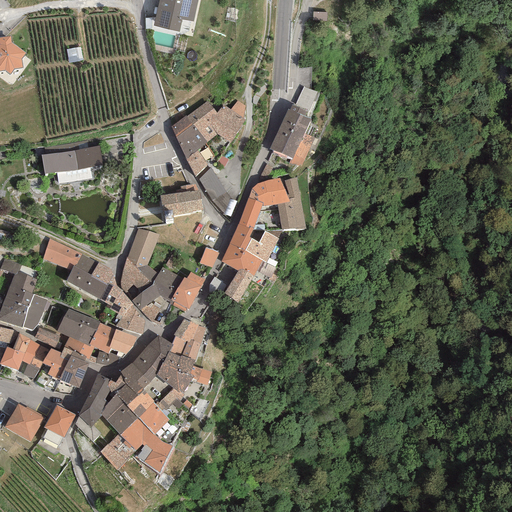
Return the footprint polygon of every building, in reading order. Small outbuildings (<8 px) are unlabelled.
[(193,22),(196,9),(159,0),(153,26),(179,32),(182,20),(193,22)] [(158,0),(159,0),(196,9),(198,0),(158,0)] [(327,11),(313,10),(312,18),(327,19),(327,11)] [(10,36),(0,37),(0,71),(5,71),(10,75),(14,69),(23,68),(21,59),(25,53),(11,43),(10,36)] [(80,47),(66,49),(69,63),(82,60),(80,47)] [(296,104),(312,108),(317,89),(302,85),(296,104)] [(245,106),(237,101),(230,110),(243,118),(245,106)] [(206,102),(186,116),(206,142),(217,134),(230,142),(245,121),(243,118),(230,110),(223,105),(216,113),(206,102)] [(308,111),(292,104),(289,110),(287,109),(269,149),(292,159),(303,134),(310,119),(305,116),(308,111)] [(186,116),(171,127),(185,159),(195,176),(208,165),(206,163),(213,156),(205,143),(206,142),(186,116)] [(314,138),(303,134),(292,159),(289,163),(301,167),(314,138)] [(87,141),(44,148),(45,154),(41,155),(44,174),(56,172),(58,184),(91,179),(89,167),(102,165),(99,146),(88,148),(87,141)] [(273,168),(266,164),(260,175),(267,179),(273,168)] [(210,168),(199,181),(211,202),(223,215),(230,199),(210,168)] [(251,189),(248,198),(262,204),(261,206),(277,204),(290,202),(287,195),(279,178),(268,180),(257,184),(251,189)] [(296,178),(284,181),(288,194),(287,195),(290,202),(277,204),(281,229),(305,229),(296,178)] [(189,193),(160,197),(161,209),(162,217),(164,217),(165,224),(173,222),(172,218),(192,215),(192,213),(203,212),(200,193),(189,194),(189,193)] [(262,204),(248,198),(238,224),(248,228),(249,227),(254,229),(252,231),(264,231),(281,230),(281,229),(277,204),(261,206),(262,204)] [(248,228),(238,224),(229,244),(245,250),(251,238),(249,237),(252,231),(254,229),(249,227),(248,228)] [(159,235),(137,229),(127,258),(136,268),(146,266),(159,235)] [(281,230),(264,231),(259,243),(251,238),(245,250),(262,261),(266,263),(278,239),(277,238),(281,230)] [(82,254),(49,239),(42,259),(71,271),(73,265),(75,266),(82,254)] [(245,250),(229,244),(221,262),(238,270),(242,269),(253,276),(262,261),(245,250)] [(212,270),(218,255),(205,249),(199,264),(212,270)] [(98,263),(82,254),(75,266),(73,265),(71,271),(65,281),(100,300),(107,285),(90,275),(98,263)] [(22,265),(4,258),(0,268),(0,269),(14,275),(15,275),(17,272),(19,272),(22,265)] [(158,275),(146,266),(136,268),(127,258),(126,258),(125,263),(122,271),(120,281),(120,286),(121,288),(131,301),(151,285),(158,275)] [(111,269),(98,263),(90,275),(107,285),(113,275),(111,269)] [(182,279),(162,267),(158,275),(151,285),(131,301),(135,306),(140,311),(150,303),(160,296),(167,300),(166,302),(172,305),(174,302),(171,300),(182,279)] [(253,276),(242,269),(238,270),(224,294),(238,302),(253,276)] [(19,272),(17,272),(15,275),(14,275),(5,298),(27,307),(28,307),(33,294),(31,293),(37,279),(19,272)] [(204,280),(190,272),(186,279),(201,287),(204,280)] [(116,285),(113,275),(107,285),(100,300),(111,306),(122,291),(116,285)] [(188,309),(201,287),(186,279),(184,277),(182,279),(171,300),(174,302),(172,305),(184,312),(186,308),(188,309)] [(109,309),(122,316),(131,306),(133,305),(122,291),(111,306),(109,309)] [(47,300),(33,294),(28,307),(27,307),(21,327),(32,330),(37,324),(47,300)] [(0,321),(21,327),(27,307),(5,298),(0,310),(0,321)] [(160,310),(150,303),(140,311),(151,323),(160,310)] [(144,321),(131,306),(122,316),(115,326),(122,328),(143,334),(144,321)] [(100,322),(67,309),(57,332),(68,337),(90,347),(91,345),(89,345),(99,323),(100,322)] [(184,319),(173,335),(175,336),(171,344),(172,345),(169,352),(180,357),(180,356),(194,360),(206,328),(197,326),(198,325),(184,319)] [(116,330),(99,323),(89,345),(91,345),(94,347),(108,354),(109,352),(120,357),(122,358),(132,346),(136,338),(116,330)] [(13,330),(0,327),(0,358),(2,359),(6,348),(7,347),(13,349),(18,333),(13,330)] [(63,338),(38,328),(34,338),(58,349),(63,338)] [(30,340),(18,333),(13,349),(7,347),(6,348),(2,359),(0,361),(0,364),(18,371),(21,361),(30,340)] [(149,345),(132,364),(150,382),(156,375),(168,352),(169,352),(172,345),(171,344),(158,336),(149,345)] [(90,347),(68,337),(63,347),(72,351),(86,357),(85,360),(88,361),(90,355),(94,347),(91,345),(90,347)] [(40,346),(30,340),(21,361),(27,364),(22,374),(33,379),(42,363),(51,367),(47,374),(60,381),(68,361),(59,357),(61,353),(50,349),(49,350),(40,346)] [(72,351),(63,347),(61,352),(61,353),(59,357),(68,361),(70,357),(72,351)] [(86,357),(72,351),(70,357),(68,361),(60,381),(79,388),(88,364),(88,363),(84,361),(85,360),(86,357)] [(116,367),(120,357),(109,352),(108,354),(98,352),(96,358),(90,355),(88,361),(95,364),(109,367),(116,367)] [(182,394),(191,381),(194,376),(190,374),(192,366),(194,360),(180,356),(180,357),(169,352),(168,352),(156,375),(173,389),(178,393),(179,392),(182,394)] [(132,364),(131,363),(120,372),(121,374),(115,383),(109,380),(107,385),(113,397),(116,395),(125,406),(143,389),(150,382),(132,364)] [(211,372),(192,366),(190,374),(194,376),(191,381),(202,386),(203,384),(207,385),(211,372)] [(109,380),(97,374),(88,395),(78,415),(91,428),(92,425),(101,415),(100,414),(101,412),(104,407),(113,397),(107,385),(109,380)] [(154,401),(143,389),(125,406),(137,418),(153,402),(154,401)] [(184,395),(182,394),(179,392),(178,393),(173,389),(158,403),(157,401),(155,404),(161,411),(163,409),(166,410),(172,404),(178,409),(183,405),(179,401),(184,395)] [(119,435),(137,418),(125,406),(116,395),(113,397),(104,407),(101,412),(100,414),(101,415),(118,433),(119,435)] [(155,404),(153,402),(137,418),(153,435),(169,420),(161,411),(155,404)] [(25,409),(18,404),(4,427),(30,443),(40,426),(39,425),(43,418),(40,416),(41,415),(26,407),(25,409)] [(75,415),(56,405),(44,428),(45,428),(40,437),(59,446),(63,438),(75,415)] [(100,434),(92,425),(91,428),(78,417),(74,424),(92,442),(100,434)] [(153,435),(137,418),(119,435),(136,451),(132,455),(160,475),(172,446),(161,441),(153,435)] [(136,451),(119,435),(118,433),(99,452),(117,470),(132,455),(136,451)]
